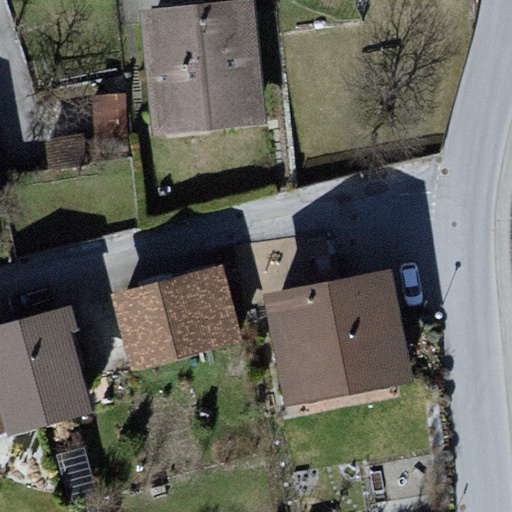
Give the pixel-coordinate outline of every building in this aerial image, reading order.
[(250,14),(152,22),(161,130),(259,122),(250,14)] [(116,99),(92,101),(94,134),(119,132),(116,99)] [(85,160),(83,142),(48,146),(51,165),(85,160)] [(231,258),(122,283),(135,342),(244,317),(231,258)] [(402,265),(270,287),(285,378),(417,357),(402,265)] [(73,304),(0,322),(0,407),(2,414),(95,390),(73,304)]
